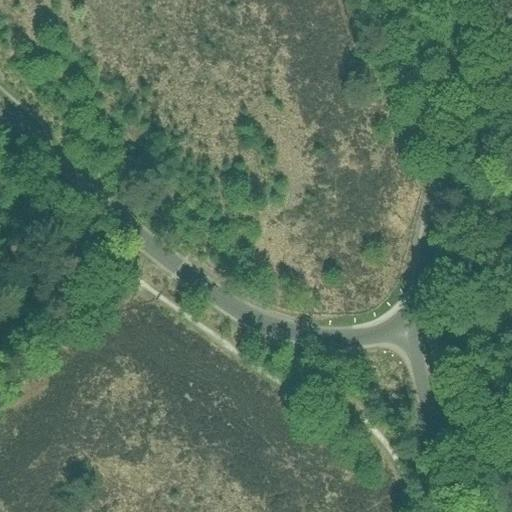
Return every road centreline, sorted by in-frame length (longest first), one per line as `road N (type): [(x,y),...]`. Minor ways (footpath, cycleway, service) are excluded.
road 1 (unclassified): [(0,118),(248,318),(324,340),(409,333)]
road 2 (unclassified): [(409,333),(431,221),(511,34)]
road 3 (unclassified): [(454,511),(409,333)]
